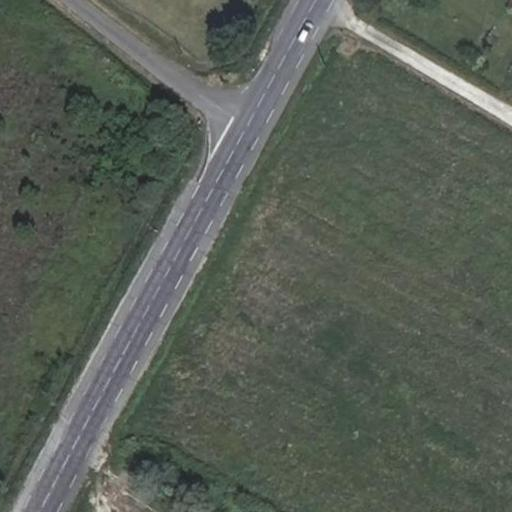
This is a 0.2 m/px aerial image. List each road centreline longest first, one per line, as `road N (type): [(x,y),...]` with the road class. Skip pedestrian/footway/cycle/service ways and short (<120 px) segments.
road 1 (secondary): [(252,130),(45,511)]
road 2 (unclassified): [(252,130),(81,0)]
road 3 (secondary): [(324,0),(252,130)]
